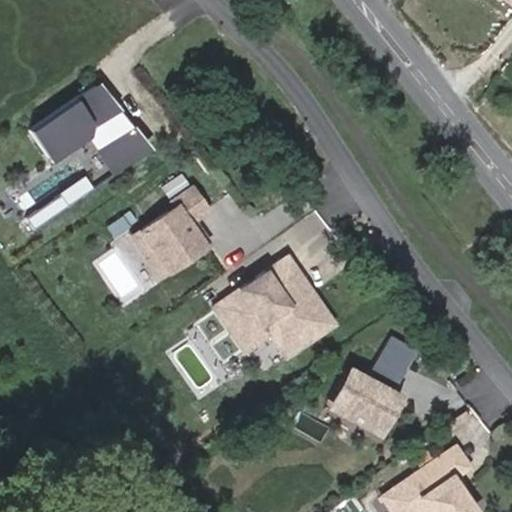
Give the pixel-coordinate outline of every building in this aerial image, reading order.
[(91,84),(28,128),(48,158),(69,144),(63,134),(82,121),(116,170),(143,151),(114,109),(110,111),(91,84)] [(56,196),(64,207),(85,191),(78,181),(56,196)] [(205,209),(190,186),(170,199),(174,205),(131,235),(146,256),(154,250),(166,269),(207,241),(191,218),(205,209)] [(25,217),(33,228),(64,207),(56,196),(25,217)] [(129,218),(122,208),(107,219),(113,228),(129,218)] [(166,269),(154,250),(146,256),(158,274),(166,269)] [(334,321),(286,254),(213,307),(244,351),(270,333),(286,356),(334,321)] [(326,401),(380,431),(396,402),(380,393),(384,386),(347,364),(326,401)] [(380,393),(396,402),(400,395),(384,386),(380,393)] [(323,407),(376,437),(380,431),(326,401),(323,407)] [(468,465),(454,444),(437,456),(451,477),(456,473),(468,465)] [(451,477),(437,456),(380,495),(391,511),(418,511),(426,507),(428,511),(474,511),(475,511),(459,488),(451,477)] [(464,484),(456,473),(451,477),(459,488),(464,484)]
